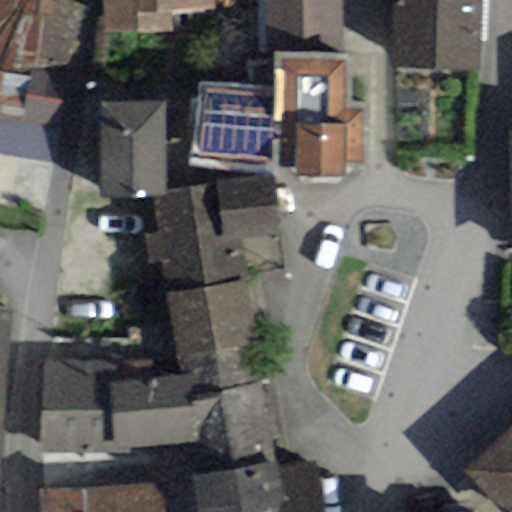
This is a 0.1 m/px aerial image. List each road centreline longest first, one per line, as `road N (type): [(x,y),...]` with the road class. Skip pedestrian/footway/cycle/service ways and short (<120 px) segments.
road 1 (residential): [(511,34),(468,249),(391,472)]
road 2 (residential): [(24,511),(51,219)]
road 3 (residential): [(391,472),(511,385)]
